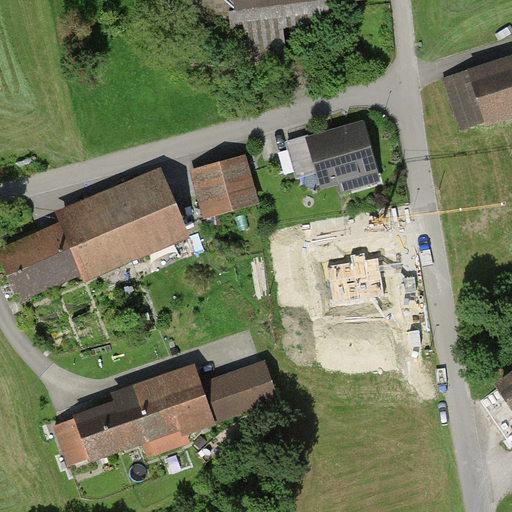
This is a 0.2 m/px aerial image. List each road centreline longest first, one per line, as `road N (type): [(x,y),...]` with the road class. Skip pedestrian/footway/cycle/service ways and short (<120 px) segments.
road 1 (unclassified): [(482,511),(406,85)]
road 2 (unclassified): [(0,197),(406,85)]
